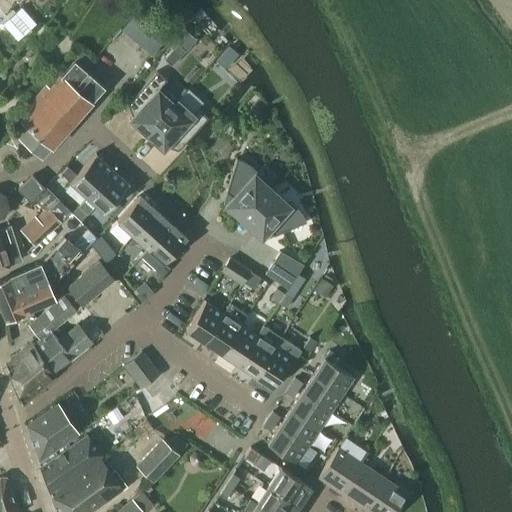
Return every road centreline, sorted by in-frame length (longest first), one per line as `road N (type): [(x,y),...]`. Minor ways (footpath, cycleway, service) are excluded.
road 1 (track): [(511,110),(399,159),(511,427)]
road 2 (residential): [(0,180),(52,164),(90,128),(146,177)]
road 3 (residential): [(10,426),(137,325)]
road 4 (residential): [(265,412),(137,325)]
